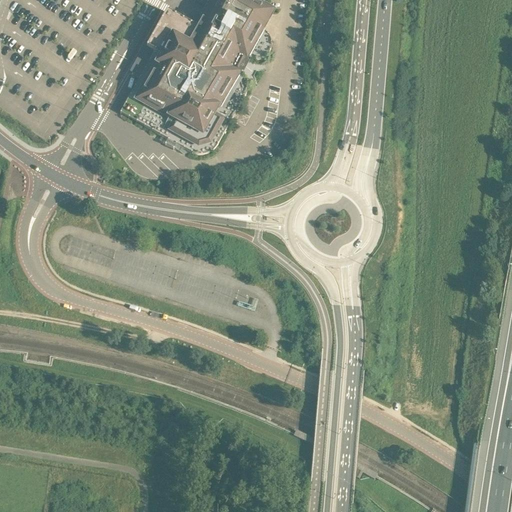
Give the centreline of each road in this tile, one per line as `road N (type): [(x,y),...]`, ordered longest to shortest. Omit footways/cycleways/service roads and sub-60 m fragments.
road 1 (unclassified): [(511,503),(312,387),(59,294),(40,280),(28,236),(55,177)]
road 2 (secondary): [(288,233),(332,286),(339,326),(326,511)]
road 3 (secondary): [(342,511),(352,308)]
road 4 (track): [(168,328),(146,338),(0,313)]
road 5 (tertiary): [(210,215),(117,201),(55,177)]
road 6 (secondary): [(370,148),(385,0)]
road 7 (secondary): [(362,0),(349,137)]
road 8 (motorway): [(511,393),(493,511)]
